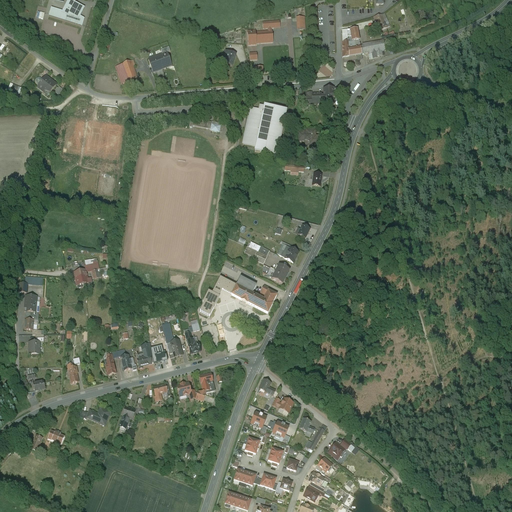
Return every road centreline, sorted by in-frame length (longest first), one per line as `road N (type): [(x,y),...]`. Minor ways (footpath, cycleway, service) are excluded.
road 1 (unclassified): [(0,440),(37,412),(88,395),(226,360),(256,365)]
road 2 (secondary): [(256,365),(328,225),(357,124)]
road 3 (residential): [(85,89),(135,98),(340,82)]
road 4 (secondary): [(204,511),(256,365)]
